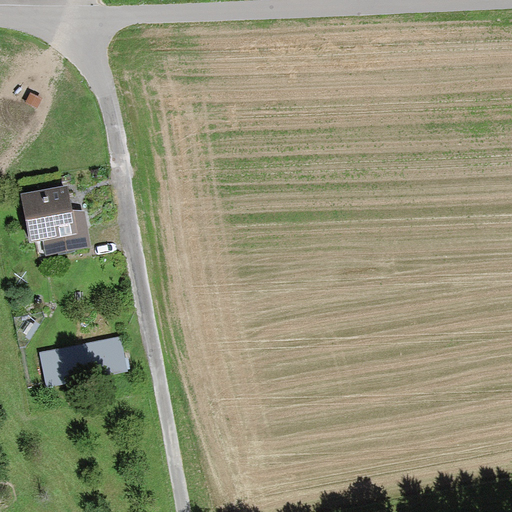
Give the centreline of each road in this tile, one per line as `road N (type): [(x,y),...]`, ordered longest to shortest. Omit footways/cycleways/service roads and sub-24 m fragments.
road 1 (residential): [(80,24),(103,103),(179,511)]
road 2 (residential): [(511,0),(80,24)]
